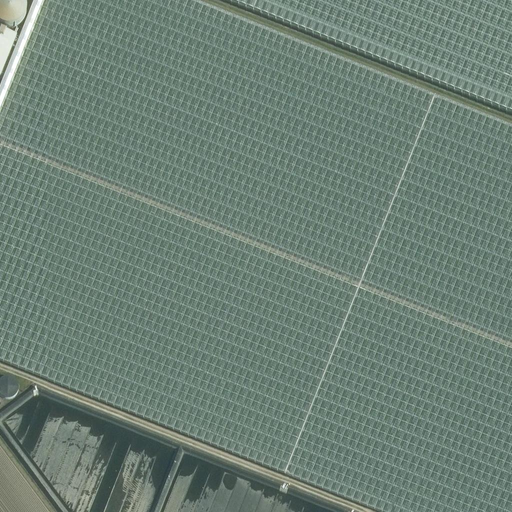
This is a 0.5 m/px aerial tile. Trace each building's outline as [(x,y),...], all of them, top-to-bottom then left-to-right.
[(0,0),(0,28),(3,30),(6,31),(10,31),(13,30),(16,29),(19,27),(21,25),(23,22),(25,19),(25,16),(26,13),(25,9),(24,6),(23,3),(21,1),(19,0),(0,0)] [(0,362),(377,511),(511,511),(511,128),(186,0),(34,0),(0,87),(0,362)] [(511,0),(222,0),(511,114),(511,0)] [(0,31),(0,77),(16,38),(0,31)] [(9,378),(7,378),(6,378),(5,378),(3,379),(2,379),(1,380),(0,380),(0,396),(0,397),(2,398),(3,399),(4,399),(5,400),(7,400),(9,400),(10,399),(11,399),(12,399),(13,398),(14,397),(15,396),(16,396),(16,395),(17,394),(17,393),(18,392),(18,391),(18,390),(18,389),(18,388),(18,387),(18,386),(18,385),(17,385),(17,384),(16,383),(16,382),(15,381),(13,379),(12,379),(10,378),(9,378)]
